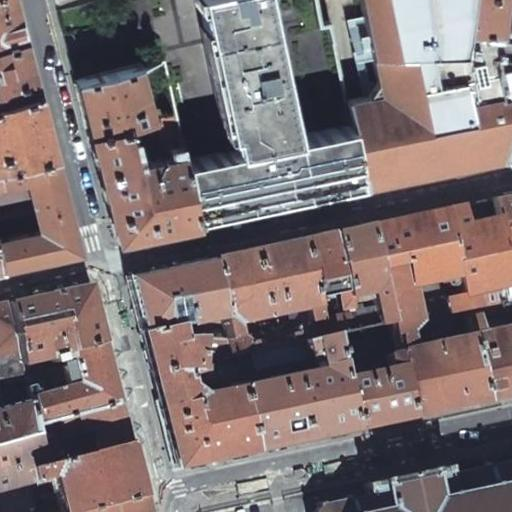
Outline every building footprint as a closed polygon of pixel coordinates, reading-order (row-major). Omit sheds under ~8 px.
[(12,0),(0,0),(0,43),(22,38),(20,31),(12,0)] [(122,0),(127,22),(154,16),(150,0),(122,0)] [(200,0),(234,148),(294,135),(263,0),(200,0)] [(381,29),(401,110),(397,111),(398,115),(401,115),(416,119),(431,21),(402,18),(404,0),(357,0),(365,33),(381,29)] [(404,0),(402,18),(431,21),(433,8),(438,9),(439,0),(404,0)] [(439,0),(438,9),(436,23),(465,26),(468,0),(439,0)] [(468,0),(465,26),(497,31),(501,0),(468,0)] [(511,32),(510,33),(497,31),(465,26),(436,23),(431,21),(416,119),(407,176),(455,166),(511,153),(511,32)] [(372,65),(377,91),(381,108),(384,107),(386,113),(397,111),(401,110),(381,29),(365,33),(372,65)] [(22,38),(0,43),(0,99),(36,91),(33,82),(22,38)] [(136,65),(150,116),(154,115),(141,64),(136,65)] [(85,122),(87,133),(123,123),(128,122),(150,116),(136,65),(73,80),(85,122)] [(36,91),(0,99),(0,164),(52,153),(50,147),(36,91)] [(348,115),(369,111),(381,108),(377,91),(365,94),(344,98),(348,115)] [(383,119),(398,115),(397,111),(386,113),(384,107),(381,108),(382,114),(383,119)] [(392,179),(401,115),(398,115),(383,119),(382,114),(381,108),(369,111),(348,115),(350,123),(350,126),(355,149),(361,180),(363,185),(379,182),(386,181),(392,179)] [(158,123),(163,143),(166,142),(177,140),(171,111),(156,115),(158,123)] [(128,122),(130,129),(158,123),(156,115),(154,115),(150,116),(128,122)] [(407,176),(416,119),(401,115),(392,179),(407,176)] [(102,191),(114,238),(159,229),(195,221),(193,216),(187,185),(181,159),(177,140),(166,142),(168,155),(139,161),(132,133),(126,134),(123,123),(87,133),(102,191)] [(181,159),(187,185),(355,149),(350,126),(350,123),(294,135),(234,148),(181,159)] [(187,185),(193,216),(241,206),(279,198),(322,189),(361,180),(355,149),(187,185)] [(0,164),(0,182),(21,178),(33,223),(0,229),(0,263),(40,254),(75,246),(54,162),(52,153),(0,164)] [(21,178),(0,182),(0,229),(33,223),(21,178)] [(511,193),(511,194),(492,198),(497,217),(511,285),(511,193)] [(459,294),(442,297),(445,311),(457,309),(460,321),(466,320),(480,317),(511,309),(511,285),(497,217),(464,225),(460,205),(406,216),(367,225),(388,321),(395,352),(410,348),(406,331),(417,321),(408,285),(455,275),(459,294)] [(349,308),(353,329),(388,321),(367,225),(363,226),(333,232),(347,298),(368,293),(372,308),(360,311),(359,306),(349,308)] [(318,320),(322,336),(332,333),(353,329),(349,308),(347,298),(333,232),(329,233),(301,239),(314,299),(334,295),(338,316),(318,320)] [(229,356),(249,351),(322,336),(318,320),(314,299),(301,239),(250,250),(209,258),(221,317),(225,339),(229,356)] [(124,277),(139,333),(172,327),(174,327),(206,320),(208,327),(212,326),(210,319),(221,317),(209,258),(161,269),(124,277)] [(41,294),(7,302),(20,364),(49,356),(51,362),(64,359),(62,353),(69,351),(68,350),(100,341),(86,284),(41,294)] [(7,302),(0,303),(0,397),(2,406),(0,406),(0,442),(35,433),(33,425),(25,387),(21,367),(20,364),(7,302)] [(480,317),(466,320),(469,334),(485,401),(511,394),(511,324),(483,331),(480,317)] [(139,333),(174,468),(218,459),(252,452),(237,383),(234,384),(229,356),(225,339),(208,338),(174,327),(172,327),(139,333)] [(237,383),(252,452),(306,440),(353,429),(339,368),(332,333),(322,336),(249,351),(253,368),(308,356),(306,349),(315,347),(319,369),(279,377),(279,373),(274,374),(275,378),(252,384),(250,378),(236,381),(237,383)] [(469,334),(410,348),(395,352),(410,417),(448,409),(485,401),(469,334)] [(31,385),(25,387),(33,425),(116,404),(106,367),(100,341),(68,350),(69,351),(72,363),(60,366),(63,379),(66,387),(37,394),(36,389),(32,390),(31,385)] [(339,368),(353,429),(386,422),(410,417),(395,352),(386,354),(388,366),(349,375),(347,366),(339,368)] [(27,366),(21,367),(25,387),(31,385),(27,366)] [(60,366),(44,371),(48,383),(63,379),(60,366)] [(41,465),(126,442),(117,409),(116,404),(33,425),(35,433),(41,465)] [(0,488),(50,476),(59,511),(73,511),(140,495),(138,489),(126,442),(41,465),(35,433),(0,442),(0,488)] [(447,465),(442,466),(367,482),(365,482),(363,483),(365,495),(351,498),(350,494),(345,495),(346,498),(322,503),(320,500),(315,504),(317,506),(313,511),(511,511),(511,459),(489,464),(488,462),(483,463),(483,466),(449,473),(447,465)] [(73,511),(143,511),(140,495),(73,511)]
